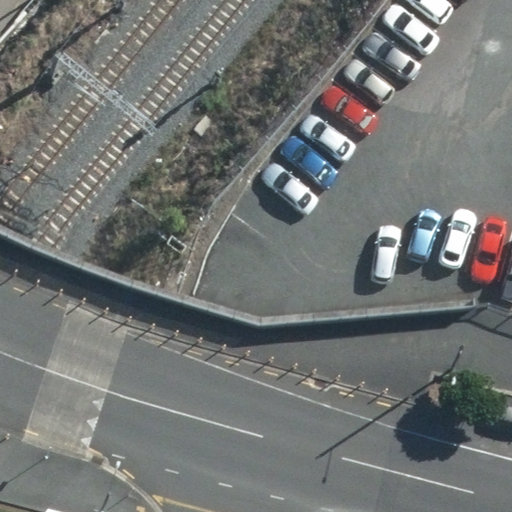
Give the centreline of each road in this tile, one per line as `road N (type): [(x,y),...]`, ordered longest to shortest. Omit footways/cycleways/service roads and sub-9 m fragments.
road 1 (residential): [(511,505),(272,443)]
road 2 (residential): [(272,443),(94,393)]
